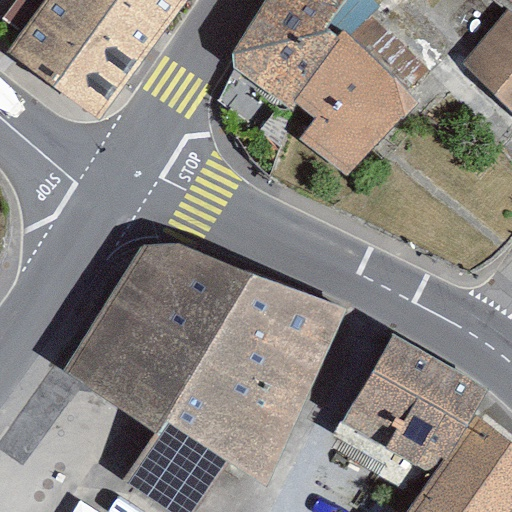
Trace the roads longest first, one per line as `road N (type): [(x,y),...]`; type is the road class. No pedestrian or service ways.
road 1 (secondary): [(120,181),(156,181),(509,348)]
road 2 (secondary): [(120,181),(235,0)]
road 3 (secondary): [(0,354),(120,181)]
road 4 (secondary): [(0,116),(76,180),(120,181)]
